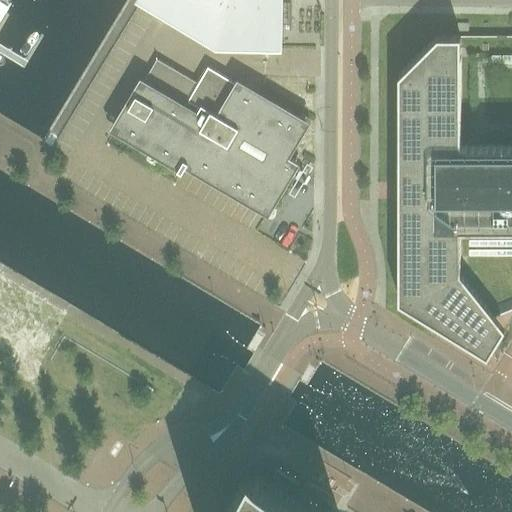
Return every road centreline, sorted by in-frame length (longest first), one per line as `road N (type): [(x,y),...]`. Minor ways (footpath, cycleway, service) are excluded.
road 1 (unclassified): [(331,0),(325,266)]
road 2 (unclassified): [(355,322),(511,417)]
road 3 (residential): [(243,407),(160,451),(111,511)]
road 4 (residential): [(157,511),(243,407)]
